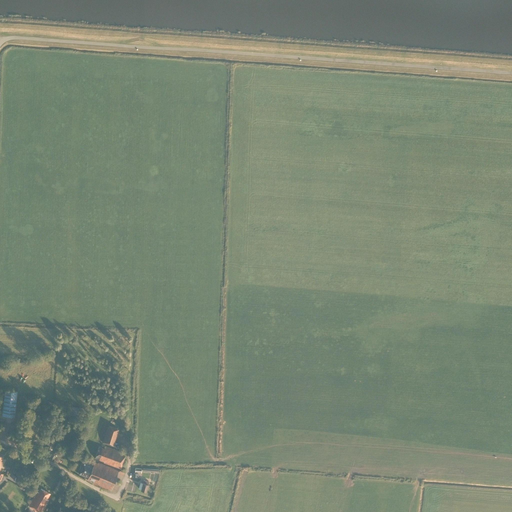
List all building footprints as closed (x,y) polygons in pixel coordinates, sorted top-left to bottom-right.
[(17,392),(5,390),(2,415),(14,416),(17,392)] [(78,415),(80,407),(72,406),(70,414),(78,415)] [(49,421),(32,416),(24,440),(41,445),(49,421)] [(117,427),(108,425),(102,442),(113,446),(118,429),(117,428),(117,427)] [(51,449),(52,449),(55,441),(48,439),(46,447),(46,450),(50,451),(51,449)] [(106,446),(105,448),(99,446),(95,458),(100,460),(104,462),(104,463),(120,469),(126,453),(106,446)] [(94,461),(93,465),(85,461),(79,473),(88,477),(87,479),(93,482),(92,483),(110,490),(119,470),(98,462),(98,463),(94,461)] [(27,482),(26,482),(28,479),(25,478),(24,480),(23,480),(16,476),(14,481),(21,484),(25,486),(27,482)] [(140,490),(146,492),(148,484),(149,481),(144,480),(143,483),(140,482),(139,488),(141,489),(140,490)] [(50,494),(41,488),(38,492),(35,497),(33,496),(28,506),(39,511),(42,511),(47,504),(46,504),(48,500),(47,499),(50,494)]
